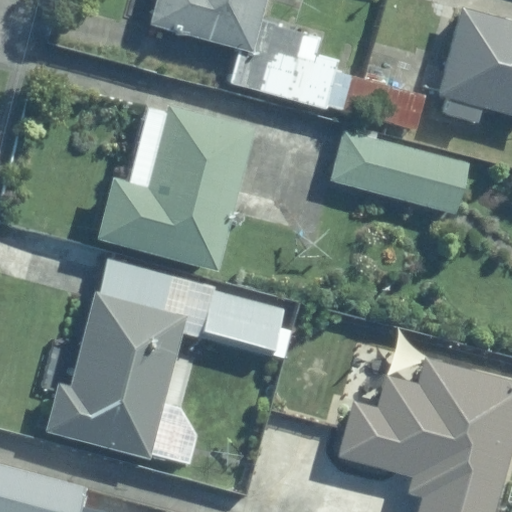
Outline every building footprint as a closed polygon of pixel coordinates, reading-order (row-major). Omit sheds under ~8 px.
[(259,0),(147,0),(140,30),(230,55),(244,58),(253,25),(259,0)] [(511,26),(453,10),(428,101),(440,105),(436,119),(469,128),(473,113),(511,124),(511,26)] [(244,58),(230,55),(222,87),(317,114),(319,110),(342,116),(351,82),(328,76),(330,65),(307,59),(311,42),(253,25),(244,58)] [(409,136),(417,101),(355,85),(346,118),(409,136)] [(216,278),(248,138),(146,115),(128,193),(110,189),(96,250),(216,278)] [(350,136),(337,184),(452,217),(466,169),(350,136)] [(283,313),(208,290),(194,335),(198,336),(282,362),(290,337),(277,333),(283,313)] [(144,461),(173,328),(87,309),(67,397),(52,394),(42,439),(144,461)] [(418,511),(490,511),(511,408),(511,385),(422,367),(417,394),(383,387),(377,417),(346,411),(335,462),(412,478),(407,502),(420,505),(418,511)] [(78,511),(82,493),(0,474),(0,511),(78,511)]
